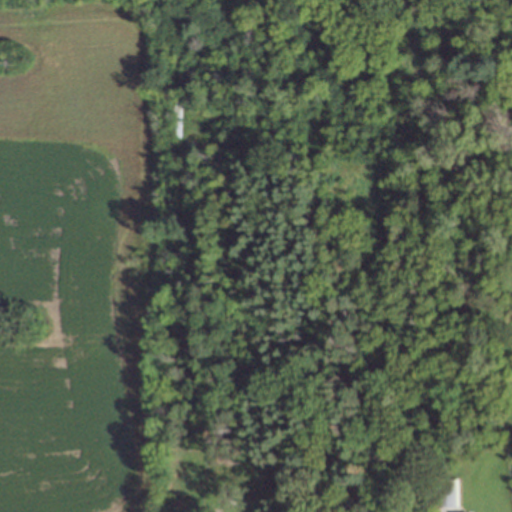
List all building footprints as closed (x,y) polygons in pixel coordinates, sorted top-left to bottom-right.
[(339,30),(339,7),(366,7),(366,18),(353,19),(353,30),(339,30)] [(170,134),(170,92),(180,92),(179,134),(170,134)] [(191,154),(191,143),(230,144),(230,155),(191,154)] [(474,429),(458,428),(458,417),(466,418),(466,411),(475,412),(474,429)] [(437,504),(438,475),(459,475),(459,505),(437,504)]
